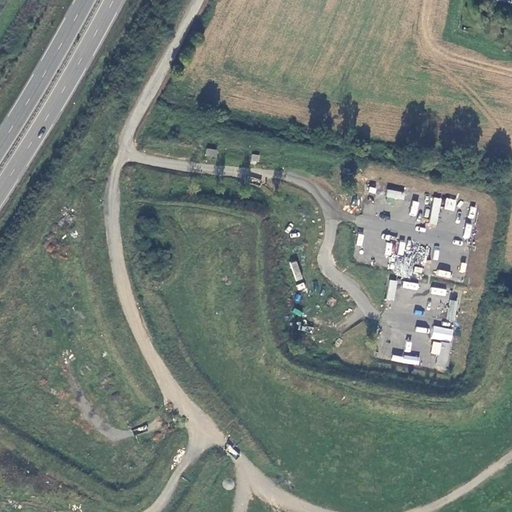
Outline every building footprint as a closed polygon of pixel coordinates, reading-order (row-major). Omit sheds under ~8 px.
[(215,151),(205,149),(204,157),(214,159),(215,151)] [(386,198),(404,199),(404,191),(387,190),(386,198)] [(434,197),(429,223),(436,225),(441,198),(434,197)] [(444,209),(454,210),(455,199),(446,198),(444,209)] [(415,216),(419,202),(413,200),(409,215),(415,216)] [(432,339),(452,341),(453,328),(433,326),(432,339)] [(431,354),(437,355),(436,365),(447,367),(450,343),(432,341),(431,354)]
